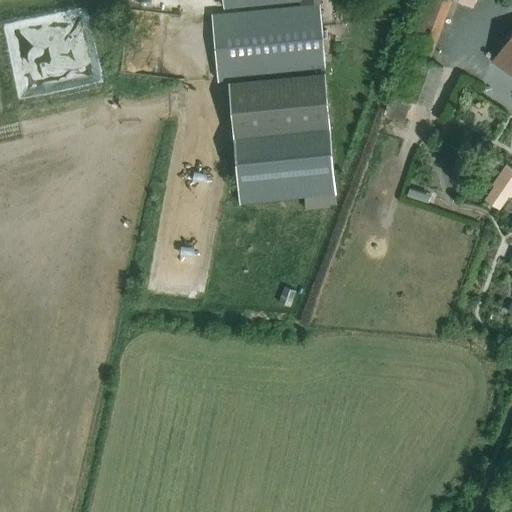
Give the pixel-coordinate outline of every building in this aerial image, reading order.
[(299,5),(211,13),(217,78),(305,71),(325,69),(319,0),(222,0),(223,7),(298,0),(299,5)] [(431,49),(450,0),(420,0),(405,39),(409,41),(431,49)] [(511,34),(510,37),(493,60),(511,74),(511,34)] [(427,60),(431,49),(409,41),(391,89),(428,103),(442,66),(427,60)] [(232,134),(330,124),(325,71),(227,80),(232,134)] [(239,204),(336,195),(330,124),(232,134),(239,204)] [(511,192),(511,169),(505,164),(490,184),(508,197),(511,192)]
